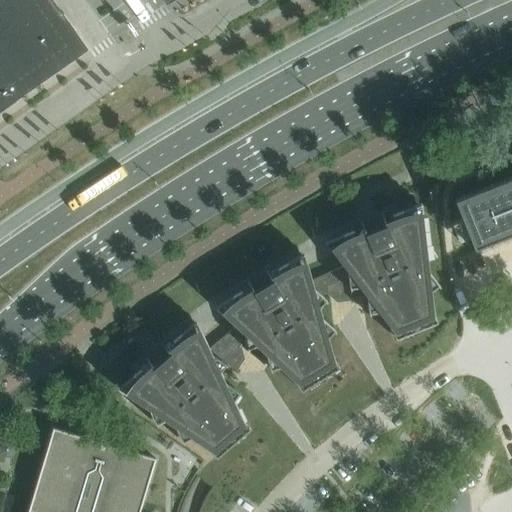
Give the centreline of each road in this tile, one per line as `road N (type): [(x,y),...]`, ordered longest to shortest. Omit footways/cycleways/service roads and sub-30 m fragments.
road 1 (secondary): [(0,332),(182,207),(338,116),(511,30)]
road 2 (secondary): [(454,0),(208,128),(0,261)]
road 3 (residential): [(269,511),(354,431),(451,365),(491,369),(511,414)]
